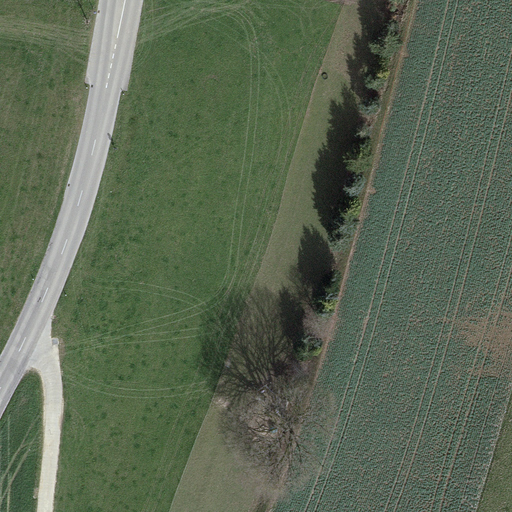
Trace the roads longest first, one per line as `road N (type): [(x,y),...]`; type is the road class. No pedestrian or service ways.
road 1 (tertiary): [(0,388),(31,329),(86,177),(122,0)]
road 2 (track): [(31,329),(47,358),(42,511)]
